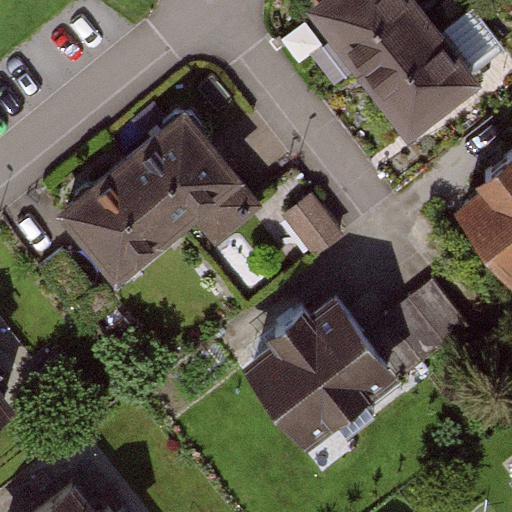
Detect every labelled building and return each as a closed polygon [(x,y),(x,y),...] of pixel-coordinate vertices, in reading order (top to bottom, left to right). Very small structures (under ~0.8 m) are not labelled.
[(466,71),(410,0),(297,0),(396,126),(466,71)] [(264,189),(179,91),(45,205),(104,273),(186,203),(212,233),(264,189)] [(505,281),(511,275),(511,133),(436,193),(505,281)] [(358,217),(328,178),(288,209),(318,248),(358,217)] [(394,361),(323,276),(300,295),(291,289),(255,319),(267,334),(235,361),(301,439),(394,361)] [(511,448),(498,459),(511,477),(511,448)] [(53,472),(0,511),(112,511),(95,488),(76,502),(53,472)]
